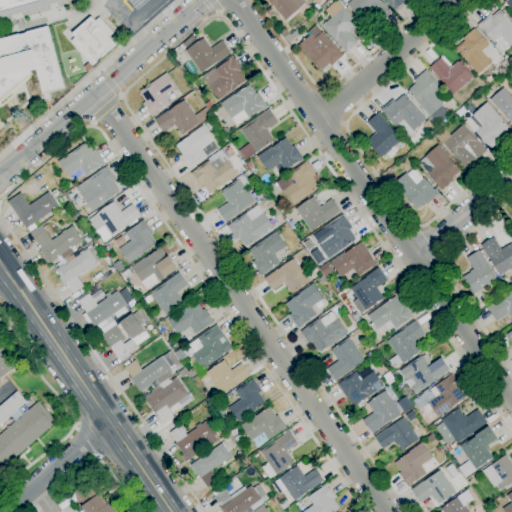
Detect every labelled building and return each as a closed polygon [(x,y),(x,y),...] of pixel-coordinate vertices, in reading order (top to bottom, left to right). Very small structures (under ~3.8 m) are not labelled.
[(0,0),(71,0),(0,19),(0,0)] [(128,0),(137,10),(148,0),(128,0)] [(285,21),(274,9),(275,8),(267,0),(303,0),(306,3),(299,9),(285,21)] [(382,22),(372,10),(361,20),(347,5),(352,0),(379,0),(380,1),(391,13),(382,22)] [(406,0),(394,11),(391,7),(391,6),(385,0),(406,0)] [(511,0),(503,0),(511,11),(511,0)] [(346,54),(322,26),(344,7),(358,24),(349,32),(359,43),(346,54)] [(511,45),(504,52),(494,41),(493,42),(482,30),(481,30),(477,26),(490,15),(491,17),(500,10),(511,23),(511,22),(511,45)] [(73,33),(97,62),(116,46),(92,17),(73,33)] [(65,88),(48,24),(27,31),(0,38),(0,100),(33,72),(30,69),(37,67),(43,93),(65,88)] [(319,72),(297,46),(311,35),(309,32),(315,26),(321,33),(322,32),(340,53),(340,52),(343,56),(331,67),(329,64),(322,71),(321,70),(319,72)] [(284,39),(279,32),(283,29),(285,31),(287,30),(290,34),(288,36),(284,39)] [(478,75),(455,49),(464,41),(462,40),(475,29),(489,46),(481,52),(491,64),(478,75)] [(289,43),(286,40),(287,39),(286,39),(290,35),(290,36),(295,32),(298,35),(289,43)] [(186,48),(182,45),(192,36),(195,40),(186,48)] [(201,73),(186,51),(203,39),(211,49),(221,42),(230,54),(217,63),(217,62),(201,73)] [(218,101),(202,78),(214,69),(215,70),(228,60),(233,56),(242,70),(239,72),(246,81),(232,91),(218,101)] [(453,95),(430,68),(441,58),(450,69),(457,62),(458,63),(460,61),(474,77),(453,95)] [(429,117),(408,92),(410,91),(409,89),(416,83),(414,81),(426,70),(441,88),(434,94),(443,105),(429,117)] [(152,118),(143,104),(145,102),(139,94),(140,93),(139,92),(166,73),(176,88),(165,96),(171,105),(152,118)] [(237,127),(220,104),(234,94),(235,95),(249,85),(256,94),(257,93),(267,107),(263,110),(262,108),(248,118),(237,127)] [(511,125),(501,113),(489,100),(503,88),(511,97),(511,125)] [(406,138),(396,126),(395,127),(380,110),(393,99),(395,102),(402,96),(403,96),(405,95),(426,120),(413,132),(406,138)] [(182,135),(175,125),(163,133),(155,120),(168,111),(169,111),(184,101),(195,116),(206,108),(212,116),(200,125),(199,123),(182,135)] [(490,150),(475,132),(479,129),(470,118),(474,115),(473,115),(487,103),(509,128),(496,140),(498,142),(490,150)] [(245,161),(238,151),(249,144),(240,130),(269,109),(278,122),(267,130),(273,139),(272,140),(273,142),(256,154),(256,153),(245,161)] [(385,162),(381,158),(366,141),(376,133),(367,123),(379,113),(389,125),(389,126),(406,146),(401,151),(399,149),(385,162)] [(466,170),(456,159),(456,160),(434,136),(443,128),(450,136),(463,125),(487,151),(466,170)] [(189,169),(187,166),(186,167),(182,162),(183,161),(180,157),(182,155),(176,146),(190,136),(189,135),(203,126),(213,141),(212,142),(218,149),(189,169)] [(268,172),(258,157),(271,147),(272,148),(286,138),(292,147),(294,146),(304,159),(299,162),(299,161),(285,171),(280,163),(268,172)] [(73,182),(69,177),(58,162),(85,143),(86,145),(87,144),(92,152),(95,150),(104,164),(85,177),(84,174),(73,182)] [(442,191),(427,175),(428,174),(418,163),(438,145),(449,158),(449,159),(460,171),(452,179),(453,180),(442,191)] [(211,194),(210,193),(209,193),(203,185),(200,187),(190,174),(209,160),(208,159),(221,150),(228,161),(227,162),(237,176),(211,194)] [(292,207),(282,193),(275,198),(268,188),(275,183),(276,183),(287,175),(288,175),(306,162),(321,184),(317,187),(318,188),(292,207)] [(93,212),(76,189),(89,179),(106,166),(116,180),(113,183),(120,192),(93,212)] [(415,210),(404,198),(393,185),(406,173),(407,175),(414,169),(423,179),(424,178),(434,190),(435,190),(439,194),(427,205),(424,203),(415,210)] [(225,223),(217,210),(228,203),(221,194),(222,193),(221,191),(238,180),(237,178),(244,174),(250,183),(244,187),(255,203),(225,223)] [(26,230),(7,202),(20,193),(29,206),(48,192),(58,207),(43,218),(45,221),(42,223),(40,220),(26,230)] [(311,232),(295,210),(313,197),(320,208),(331,200),(340,212),(327,222),(326,221),(311,232)] [(282,216),(274,204),(279,201),(287,212),(282,216)] [(111,237),(104,227),(96,232),(88,221),(96,216),(95,215),(114,202),(121,212),(132,205),(140,217),(111,237)] [(83,220),(78,213),(83,210),(87,216),(83,220)] [(247,247),(246,245),(245,246),(239,238),(236,239),(227,226),(245,214),(251,222),(263,213),(267,219),(272,215),(279,224),(273,228),(274,228),(247,247)] [(328,259),(318,244),(319,244),(313,236),(343,215),(350,225),(348,227),(356,240),(328,259)] [(128,264),(118,249),(130,241),(125,233),(139,224),(138,224),(143,220),(153,233),(150,235),(156,245),(128,264)] [(49,264),(39,249),(41,248),(30,233),(41,225),(51,241),(62,234),(61,232),(65,230),(66,231),(72,227),(85,246),(60,262),(58,259),(52,263),(51,262),(49,264)] [(261,276),(252,263),(255,261),(249,252),(250,252),(249,250),(276,232),(286,247),(274,255),(280,264),(261,276)] [(511,268),(499,276),(481,245),(494,238),(501,250),(511,244),(511,268)] [(341,278),(330,263),(344,253),(345,254),(362,242),(369,253),(368,253),(377,265),(372,268),(358,277),(353,270),(341,278)] [(146,290),(131,267),(159,248),(167,258),(168,257),(176,269),(146,290)] [(73,294),(66,284),(63,286),(59,279),(60,278),(55,270),(62,265),(63,266),(68,263),(65,260),(74,254),(76,257),(80,255),(79,254),(83,251),(84,252),(88,249),(98,265),(88,271),(88,270),(77,277),(84,287),(73,294)] [(478,303),(474,295),(473,296),(462,277),(470,273),(469,272),(473,270),(466,258),(479,250),(497,281),(485,288),(490,296),(478,303)] [(291,294),(284,284),(273,291),(264,279),(294,259),(309,282),(291,294)] [(324,277),(318,269),(328,262),(332,268),(331,269),(332,271),(324,277)] [(361,314),(352,302),(357,299),(350,290),(366,278),(366,277),(378,268),(387,280),(376,288),(383,298),(361,314)] [(166,316),(150,293),(179,273),(188,286),(177,293),(183,302),(182,303),(183,305),(166,316)] [(298,329),(289,315),(292,313),(285,304),(299,294),(312,284),(323,300),(311,308),(316,315),(302,324),(303,325),(298,329)] [(98,331),(95,327),(94,327),(91,322),(88,324),(82,315),(85,313),(86,313),(79,302),(89,295),(90,296),(101,289),(105,296),(95,303),(97,306),(117,292),(127,306),(106,320),(108,324),(98,331)] [(511,320),(508,314),(496,322),(487,309),(511,290),(511,320)] [(388,332),(383,325),(377,330),(375,328),(373,330),(369,326),(372,323),(367,316),(382,305),(383,306),(395,297),(402,306),(403,305),(412,317),(410,318),(411,318),(395,330),(394,328),(388,332)] [(177,335),(167,320),(181,311),(196,301),(202,311),(204,309),(213,322),(195,335),(190,327),(177,335)] [(320,353),(319,351),(318,352),(311,343),(309,344),(301,332),(319,319),(320,321),(331,312),(336,319),(336,320),(346,334),(320,353)] [(118,359),(111,349),(107,351),(102,344),(105,342),(100,336),(116,325),(117,326),(120,324),(120,323),(132,314),(144,332),(135,338),(132,335),(130,336),(129,335),(128,337),(128,338),(122,342),(123,345),(132,338),(134,341),(135,343),(138,347),(129,353),(128,352),(118,359)] [(395,369),(389,361),(396,355),(387,342),(389,340),(388,339),(393,335),(394,337),(403,331),(402,330),(415,321),(424,334),(414,342),(420,351),(402,364),(402,363),(395,369)] [(202,370),(191,355),(193,354),(188,347),(198,340),(197,339),(216,326),(226,339),(223,341),(229,349),(228,350),(229,352),(202,370)] [(335,381),(327,369),(338,361),(330,350),(348,338),(364,361),(335,381)] [(0,379),(0,342),(18,367),(0,379)] [(415,394),(411,388),(411,387),(407,381),(406,381),(400,372),(405,368),(422,356),(422,357),(425,355),(430,362),(429,363),(430,364),(434,362),(435,363),(441,358),(450,370),(436,380),(415,394)] [(140,392),(130,378),(131,378),(124,368),(135,361),(142,371),(162,357),(171,370),(150,385),(151,386),(147,389),(146,388),(140,392)] [(221,395),(210,380),(206,383),(202,377),(206,374),(206,373),(224,361),(231,371),(241,364),(250,376),(237,385),(237,384),(221,395)] [(353,408),(337,385),(355,372),(356,373),(367,365),(373,373),(373,372),(383,386),(353,408)] [(180,378),(177,373),(184,368),(187,373),(180,378)] [(193,378),(188,372),(193,368),(197,374),(193,378)] [(388,386),(382,377),(389,372),(395,381),(388,386)] [(437,419),(427,403),(435,398),(430,390),(453,374),(461,387),(459,389),(465,398),(452,407),(453,408),(437,419)] [(162,424),(156,414),(155,414),(143,398),(160,387),(159,385),(160,384),(162,387),(176,377),(188,396),(168,409),(173,416),(162,424)] [(238,423),(228,409),(241,400),(235,391),(253,379),(261,392),(259,394),(265,403),(264,403),(265,404),(238,423)] [(0,423),(0,405),(17,391),(26,401),(0,423)] [(372,434),(362,421),(373,413),(367,404),(385,391),(401,413),(385,424),(385,425),(372,434)] [(0,471),(0,435),(8,428),(7,427),(9,425),(10,427),(18,419),(17,418),(19,416),(21,417),(24,414),(23,412),(27,409),(28,411),(38,402),(56,422),(0,471)] [(226,425),(216,412),(218,411),(217,409),(222,406),(223,407),(224,407),(229,415),(232,421),(226,425)] [(257,448),(252,441),(251,442),(241,427),(269,407),(275,417),(278,415),(287,429),(283,431),(282,431),(257,448)] [(457,444),(441,421),(458,409),(463,415),(464,414),(466,417),(477,410),(487,423),(457,444)] [(428,426),(424,421),(432,415),(435,420),(428,426)] [(402,452),(397,445),(396,446),(393,442),(383,449),(374,437),(387,428),(403,417),(419,440),(402,452)] [(184,457),(175,444),(176,444),(169,433),(179,426),(186,435),(206,421),(216,435),(199,447),(202,451),(198,454),(195,449),(184,457)] [(465,478),(458,468),(469,461),(459,447),(475,436),(488,427),(497,439),(485,447),(493,458),(476,470),(476,471),(465,478)] [(233,437),(230,432),(235,428),(239,433),(233,437)] [(270,480),(261,468),(268,463),(260,452),(289,431),(298,444),(287,452),(289,455),(288,456),(293,463),(291,465),(292,467),(287,471),(285,469),(270,480)] [(238,444),(234,439),(238,436),(242,441),(238,444)] [(408,488),(398,474),(401,472),(400,471),(401,470),(395,463),(409,453),(408,453),(422,443),(433,458),(427,462),(432,469),(426,473),(426,474),(412,484),(413,484),(408,488)] [(222,444),(231,457),(211,472),(218,481),(207,489),(200,478),(199,479),(190,466),(222,444)] [(196,455),(204,450),(206,453),(199,459),(196,455)] [(504,488),(501,483),(496,487),(495,486),(493,487),(483,472),(491,466),(491,465),(505,455),(511,464),(511,483),(507,487),(507,486),(504,488)] [(294,501),(286,490),(282,493),(275,482),(279,479),(297,466),(304,477),(315,469),(324,482),(310,491),(310,490),(294,501)] [(438,505),(435,500),(434,501),(431,496),(420,504),(410,490),(424,481),(440,470),(456,493),(438,505)] [(84,511),(81,507),(83,506),(80,501),(79,502),(77,500),(79,499),(74,492),(93,479),(106,497),(103,499),(107,504),(109,503),(115,511),(84,511)] [(335,511),(303,511),(313,505),(308,498),(321,488),(325,484),(335,498),(333,500),(340,509),(335,511)] [(221,511),(219,509),(221,508),(214,498),(224,490),(231,500),(251,486),(253,489),(259,485),(266,495),(260,499),(261,500),(260,501),(262,505),(253,511),(250,507),(248,508),(250,511),(221,511)] [(511,511),(503,511),(502,510),(511,503),(506,496),(511,492),(511,511)] [(442,511),(440,509),(458,497),(461,495),(467,504),(464,506),(467,511),(442,511)] [(61,511),(72,503),(78,511),(61,511)]
